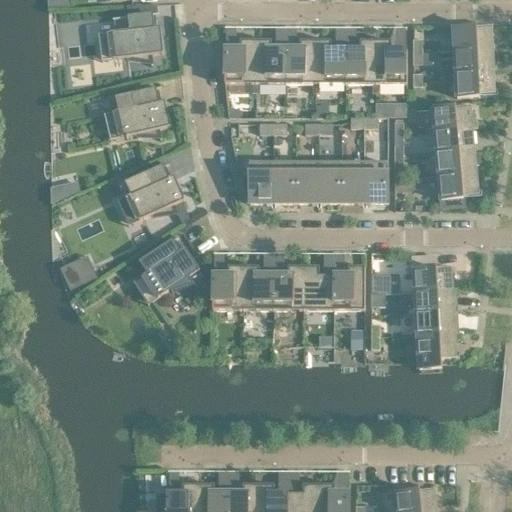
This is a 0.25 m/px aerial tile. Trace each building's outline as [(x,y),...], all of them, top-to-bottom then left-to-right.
[(116,33),(103,35),(106,62),(128,59),(128,61),(151,64),(151,67),(152,67),(151,56),(163,55),(161,37),(160,28),(157,28),(155,17),(159,16),(159,15),(113,20),(113,22),(114,21),(116,33)] [(453,30),(454,52),(492,51),(491,28),(453,30)] [(413,41),(413,54),(422,54),(422,41),(413,41)] [(252,94),(255,94),(256,42),(240,42),(240,51),(225,51),(225,86),(252,86),(252,94)] [(259,86),(285,86),(285,51),(271,51),(271,42),(256,42),(255,94),(259,94),(259,86)] [(312,94),(315,94),(316,42),(300,42),(300,51),(285,51),(285,86),(312,86),(312,94)] [(319,86),(345,86),(345,51),(331,51),(331,42),(316,42),(315,94),(319,94),(319,86)] [(372,95),(375,94),(376,42),(360,42),(360,51),(345,51),(345,86),(372,86),(372,95)] [(376,42),(375,94),(379,95),(379,86),(406,86),(406,51),(391,51),(391,43),(376,42)] [(454,52),(455,74),(493,72),(492,65),(496,65),(496,51),(492,52),(492,51),(454,52)] [(422,54),(413,54),(413,66),(422,66),(422,54)] [(493,72),(455,74),(456,99),(479,98),(479,92),(491,92),(494,92),(493,72)] [(413,75),(413,88),(422,88),(422,75),(413,75)] [(121,112),(109,115),(115,141),(136,136),(137,138),(159,139),(160,142),(161,141),(159,131),(171,128),(167,110),(165,102),(161,103),(158,91),(162,90),(162,89),(117,99),(117,101),(118,100),(121,112)] [(315,107),(315,119),(328,119),(328,107),(315,107)] [(432,112),(434,134),(472,131),(470,108),(432,112)] [(390,109),(377,109),(377,118),(390,118),(390,113),(390,109)] [(350,130),(364,130),(364,119),(350,119),(350,130)] [(364,119),(364,130),(377,130),(377,119),(364,119)] [(394,124),(394,137),(403,137),(403,124),(394,124)] [(259,136),(273,136),(273,125),(259,125),(259,136)] [(273,125),(273,136),(286,136),(286,125),(273,125)] [(305,136),(319,136),(319,125),(305,125),(305,136)] [(319,125),(319,136),(332,136),(332,125),(319,125)] [(434,134),(436,155),(474,152),(472,131),(434,134)] [(403,137),(394,137),(394,149),(403,149),(403,137)] [(474,154),(474,152),(436,155),(438,177),(475,174),(475,166),(479,166),(478,153),(474,154)] [(249,205),(273,205),(273,164),(249,164),(249,205)] [(273,205),(296,205),(296,164),(273,164),(273,205)] [(296,205),(319,205),(319,164),(296,164),(296,205)] [(319,205),(341,205),(341,164),(319,164),(319,205)] [(341,205),(364,205),(364,164),(341,164),(341,205)] [(364,164),(364,205),(388,205),(388,164),(364,164)] [(121,201),(133,225),(153,216),(154,218),(176,214),(177,217),(178,216),(174,206),(185,201),(177,185),(174,186),(166,167),(169,166),(168,165),(126,184),(127,185),(128,184),(133,195),(121,201)] [(394,167),(394,180),(403,180),(403,167),(394,167)] [(475,174),(438,177),(441,209),(464,207),(462,194),(475,193),(477,193),(477,190),(481,189),(480,175),(476,176),(475,174)] [(403,180),(394,180),(394,193),(403,193),(403,180)] [(147,274),(137,281),(152,303),(170,291),(171,293),(193,286),(194,288),(195,288),(189,278),(200,272),(190,257),(187,259),(175,241),(178,239),(178,238),(139,263),(140,264),(141,264),(147,274)] [(70,287),(97,279),(90,256),(63,265),(70,287)] [(413,259),(415,293),(452,291),(451,269),(436,270),(435,258),(413,259)] [(213,312),(244,312),(244,268),(228,268),(228,277),(213,277),(213,312)] [(244,312),(274,312),(274,277),(259,277),(259,268),(244,268),(244,312)] [(274,312),(304,312),(304,268),(288,268),(288,277),(274,277),(274,312)] [(304,312),(334,312),(334,277),(319,277),(319,269),(304,268),(304,312)] [(334,277),(334,312),(364,312),(365,269),(348,269),(348,277),(334,277)] [(371,283),(371,295),(380,295),(380,283),(371,283)] [(456,293),(452,293),(452,291),(415,293),(416,315),(453,313),(453,306),(457,305),(456,293)] [(380,295),(371,295),(371,308),(380,308),(380,295)] [(457,315),(453,315),(453,313),(416,315),(417,337),(454,335),(454,327),(458,327),(457,315)] [(371,326),(371,338),(380,339),(380,326),(371,326)] [(454,335),(417,337),(419,371),(441,370),(441,368),(440,361),(441,361),(440,355),(453,354),(455,354),(454,335)] [(332,338),(320,338),(320,348),(332,348),(332,338)] [(380,339),(371,338),(371,351),(380,351),(380,339)] [(351,340),(351,350),(363,350),(363,340),(351,340)] [(198,511),(199,486),(183,486),(183,495),(168,495),(167,511),(198,511)] [(228,511),(229,495),(214,495),(214,486),(199,486),(198,511),(228,511)] [(258,511),(259,486),(243,486),(243,495),(229,495),(228,511),(258,511)] [(288,511),(288,495),(274,495),(274,486),(259,486),(258,511),(288,511)] [(318,511),(318,486),(303,486),(303,495),(288,495),(288,511),(318,511)] [(318,486),(318,511),(349,511),(349,495),(334,495),(334,486),(318,486)] [(396,487),(396,495),(408,494),(407,487),(396,487)] [(396,495),(398,511),(435,511),(434,491),(396,495)]
